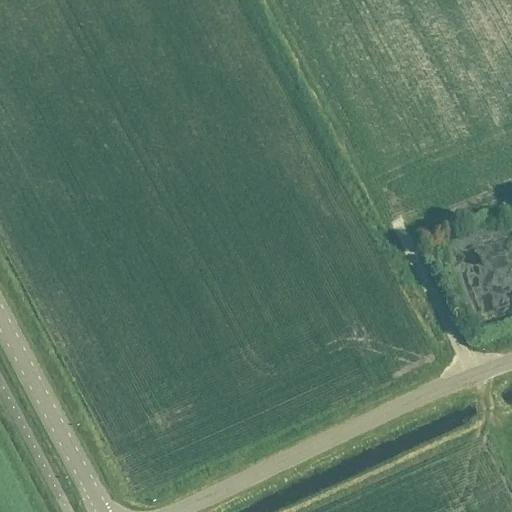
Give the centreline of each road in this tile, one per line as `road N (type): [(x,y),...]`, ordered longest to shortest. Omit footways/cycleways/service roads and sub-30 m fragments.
road 1 (tertiary): [(183,511),(511,361)]
road 2 (tertiary): [(102,511),(0,314)]
